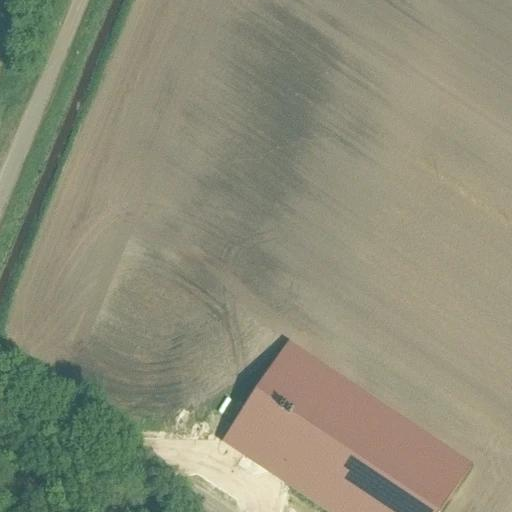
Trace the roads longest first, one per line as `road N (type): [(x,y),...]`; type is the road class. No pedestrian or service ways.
road 1 (unclassified): [(227,511),(0,359)]
road 2 (unclassified): [(78,0),(0,195)]
